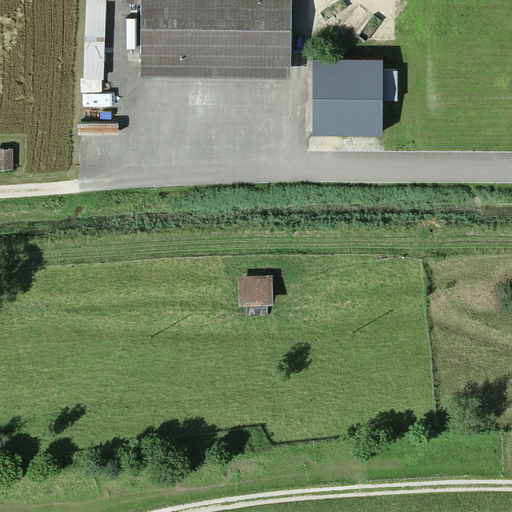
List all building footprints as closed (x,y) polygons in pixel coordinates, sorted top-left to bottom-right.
[(106,0),(102,0),(87,0),(84,78),(102,79),(106,0)] [(290,77),(290,0),(127,0),(128,12),(141,12),(140,76),(290,77)] [(311,135),(381,135),(381,60),(311,60),(311,135)] [(13,150),(0,150),(0,167),(13,167),(13,150)] [(272,277),(242,277),(242,302),(272,302),(272,277)]
